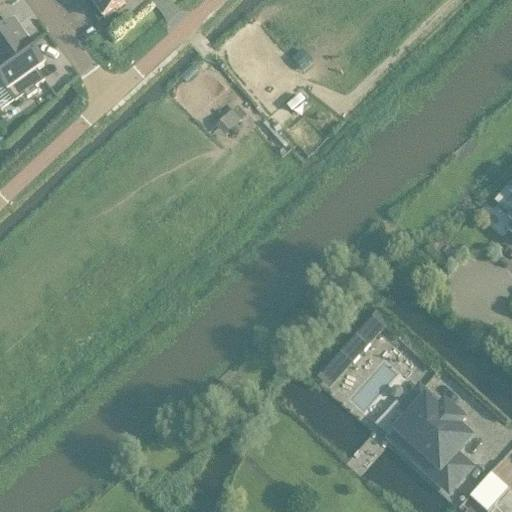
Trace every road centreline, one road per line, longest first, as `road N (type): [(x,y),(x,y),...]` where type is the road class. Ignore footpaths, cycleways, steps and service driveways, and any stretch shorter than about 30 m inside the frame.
road 1 (unclassified): [(0,202),(110,100)]
road 2 (unclassified): [(110,100),(217,0)]
road 3 (residential): [(36,0),(110,100)]
